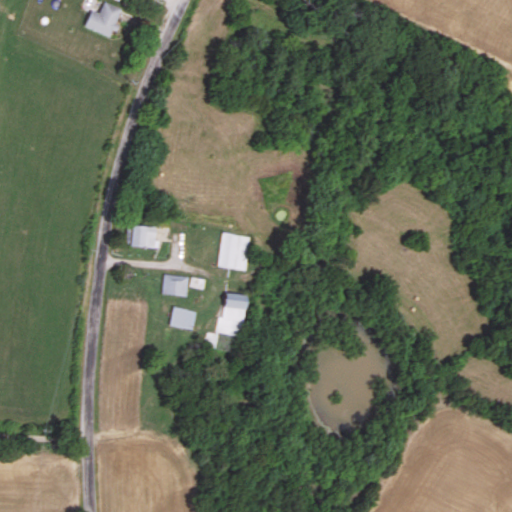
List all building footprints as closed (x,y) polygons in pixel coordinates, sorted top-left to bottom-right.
[(103,12),(92,8),(86,27),(115,36),(124,7),(106,1),(103,12)] [(158,246),(158,225),(128,225),(128,246),(158,246)] [(247,270),(251,236),(222,233),(218,267),(247,270)] [(187,295),(188,275),(163,274),(162,294),(187,295)] [(220,336),(211,335),(210,348),(242,352),(247,308),(253,309),(255,295),(225,292),(220,336)] [(197,311),(174,307),(170,325),(193,330),(197,311)]
